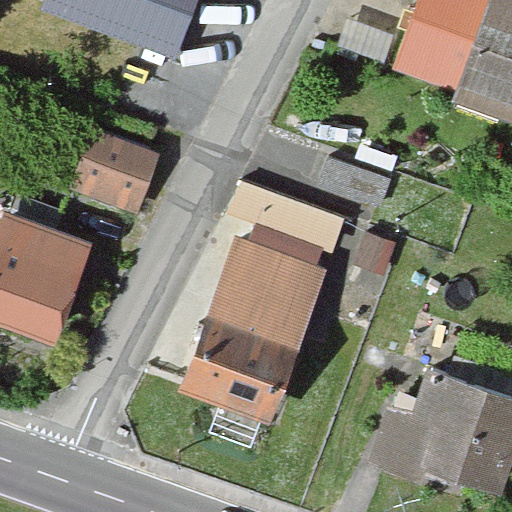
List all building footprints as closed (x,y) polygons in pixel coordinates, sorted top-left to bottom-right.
[(45,0),(169,48),(187,0),(45,0)] [(511,109),(511,0),(420,0),(399,60),(455,80),(452,88),(511,109)] [(72,184),(133,207),(155,149),(94,126),(72,184)] [(250,236),(236,230),(182,379),(270,410),(322,265),(316,263),(324,240),(332,243),(343,214),(240,177),(230,205),(258,215),(250,236)] [(0,313),(53,333),(88,237),(4,207),(0,217),(0,313)] [(412,408),(390,401),(372,454),(414,469),(418,457),(497,485),(511,441),(511,391),(445,369),(441,382),(423,376),(412,408)]
